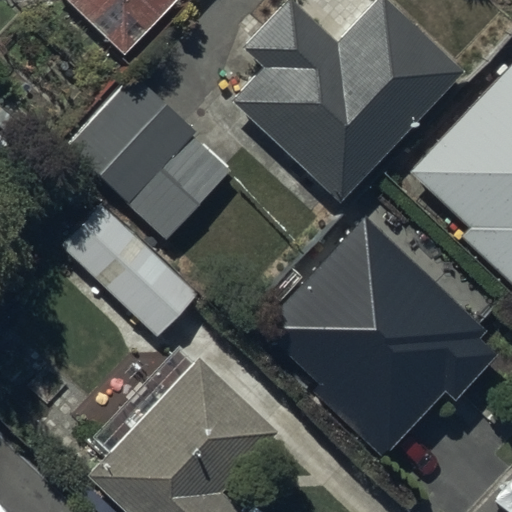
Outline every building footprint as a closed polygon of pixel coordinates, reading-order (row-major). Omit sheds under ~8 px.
[(162,0),(67,0),(118,48),(162,0)] [(333,198),(458,69),(386,0),(364,0),(331,35),(294,0),(262,0),(230,34),(262,65),(230,98),(333,198)] [(511,64),(507,59),(405,168),(465,224),(455,234),(511,286),(511,64)] [(192,128),(132,71),(64,143),(161,233),(225,166),(188,132),(192,128)] [(191,286),(94,200),(55,244),(152,331),(191,286)] [(482,326),(360,213),(258,322),(318,377),(309,388),(374,448),(437,381),(448,391),(490,346),(475,333),(482,326)] [(272,428),(192,353),(80,470),(124,511),(239,511),(214,488),(272,428)]
